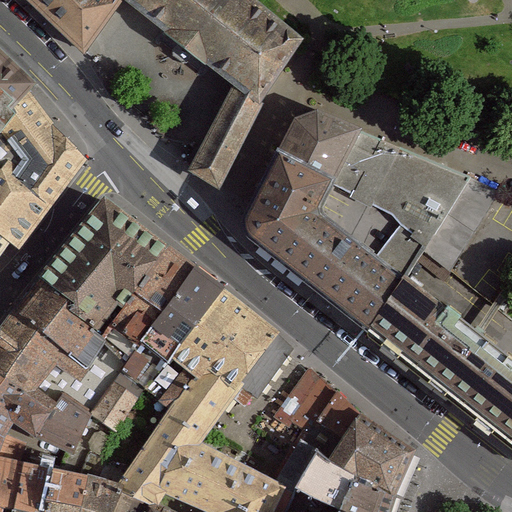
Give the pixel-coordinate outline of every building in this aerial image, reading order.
[(32,0),(83,46),(116,0),(115,0),(32,0)] [(115,0),(116,0),(228,89),(185,177),(211,193),(259,103),(299,40),(248,0),(115,0)] [(0,71),(10,60),(0,50),(0,71)] [(34,82),(10,60),(0,71),(0,117),(9,108),(24,92),(34,82)] [(51,134),(24,92),(9,108),(20,119),(0,141),(19,161),(4,183),(0,180),(0,247),(6,252),(79,159),(51,134)] [(0,180),(4,183),(19,161),(0,141),(20,119),(9,108),(0,117),(0,180)] [(379,142),(355,131),(311,116),(289,124),(270,153),(331,184),(351,194),(379,142)] [(331,184),(270,153),(234,224),(235,235),(361,335),(402,276),(420,251),(469,179),(398,151),(372,206),(390,215),(400,227),(373,261),(322,220),(318,211),(331,184)] [(500,194),(469,179),(420,251),(450,273),(500,194)] [(94,204),(70,237),(128,283),(155,252),(94,204)] [(70,237),(32,291),(60,311),(56,319),(87,338),(128,283),(70,237)] [(181,272),(155,252),(128,283),(87,338),(97,344),(107,351),(120,364),(181,272)] [(211,296),(181,272),(120,364),(150,383),(180,334),(211,296)] [(459,414),(503,355),(402,276),(361,335),(459,414)] [(32,291),(0,338),(0,390),(39,418),(54,396),(84,418),(120,364),(107,351),(97,366),(87,360),(97,344),(87,338),(56,319),(60,311),(32,291)] [(271,339),(211,296),(180,334),(150,383),(143,392),(167,413),(198,374),(228,396),(271,339)] [(228,396),(198,374),(167,413),(126,470),(110,492),(150,509),(157,499),(185,511),(269,511),(281,489),(272,485),(191,447),(226,401),(241,410),(251,397),(256,399),(290,354),(271,339),(228,396)] [(511,362),(503,355),(459,414),(511,455),(511,362)] [(150,383),(120,364),(84,418),(111,435),(143,392),(150,383)] [(356,415),(306,368),(276,419),(288,429),(291,425),(303,432),(297,442),(313,450),(327,457),(356,415)] [(0,437),(2,434),(4,431),(23,442),(39,418),(0,390),(0,437)] [(84,418),(54,396),(39,418),(23,442),(63,460),(54,474),(76,478),(85,455),(95,458),(111,435),(84,418)] [(412,452),(356,415),(327,457),(313,450),(289,493),(308,505),(320,511),(322,511),(334,511),(349,483),(390,501),(412,452)] [(313,450),(297,442),(272,485),(281,489),(269,511),(302,511),(285,502),(289,493),(313,450)] [(101,511),(110,492),(126,470),(95,458),(85,455),(76,478),(67,511),(101,511)] [(54,474),(0,459),(0,511),(27,511),(28,509),(44,511),(67,511),(76,478),(54,474)] [(385,511),(390,501),(349,483),(334,511),(385,511)] [(147,511),(150,509),(110,492),(101,511),(147,511)]
